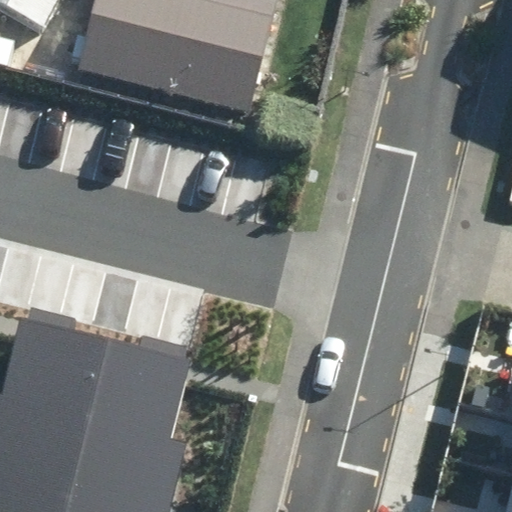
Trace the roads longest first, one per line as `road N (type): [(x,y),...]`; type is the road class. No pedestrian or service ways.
road 1 (residential): [(379,289),(0,192)]
road 2 (residential): [(400,227),(456,0)]
road 3 (residential): [(324,511),(379,289)]
